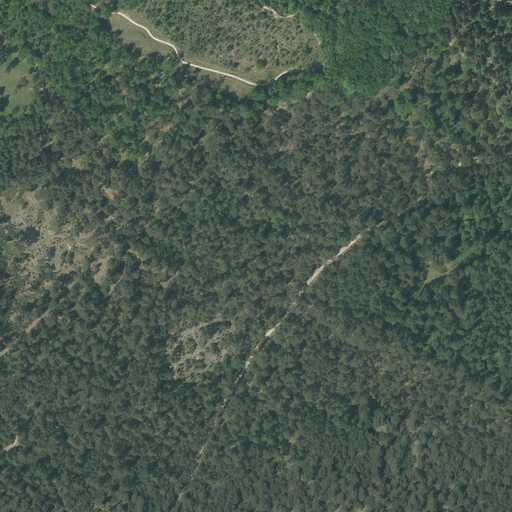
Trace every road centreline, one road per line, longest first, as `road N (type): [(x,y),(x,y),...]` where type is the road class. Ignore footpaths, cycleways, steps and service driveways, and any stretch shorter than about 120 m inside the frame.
road 1 (track): [(171,511),(235,381),(313,275),(418,200),(431,172),(511,157)]
road 2 (track): [(0,354),(69,287),(113,208),(20,111)]
